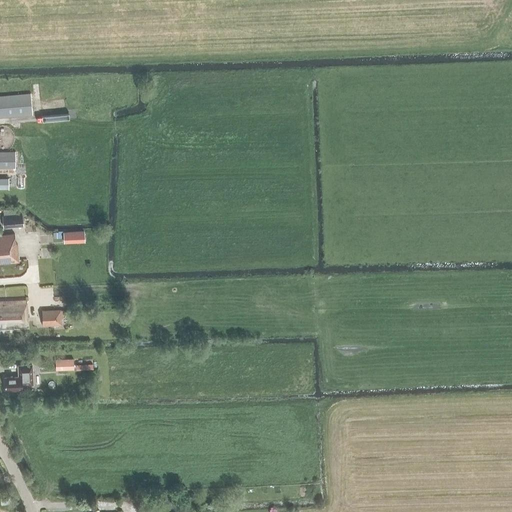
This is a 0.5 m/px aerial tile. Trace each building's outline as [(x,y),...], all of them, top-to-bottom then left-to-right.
[(30,94),(0,96),(0,117),(32,114),(30,94)] [(14,151),(0,151),(0,167),(14,168),(14,151)] [(0,175),(0,187),(10,188),(10,176),(0,175)] [(3,210),(4,216),(3,216),(4,227),(23,226),(22,214),(17,215),(16,209),(3,210)] [(84,230),(63,231),(63,243),(85,242),(84,230)] [(0,235),(0,263),(19,262),(17,244),(15,244),(15,234),(0,235)] [(0,326),(27,325),(26,301),(0,302),(0,326)] [(61,309),(41,310),(42,326),(62,325),(61,317),(64,317),(64,310),(61,310),(61,309)] [(73,358),(55,359),(55,370),(74,369),(73,358)] [(5,378),(5,391),(23,390),(22,385),(33,385),(32,365),(18,366),(19,377),(5,378)] [(195,495),(192,492),(188,493),(186,497),(189,500),(193,500),(195,495)] [(175,497),(172,494),(168,495),(165,499),(166,503),(170,505),(174,504),(176,501),(175,497)]
